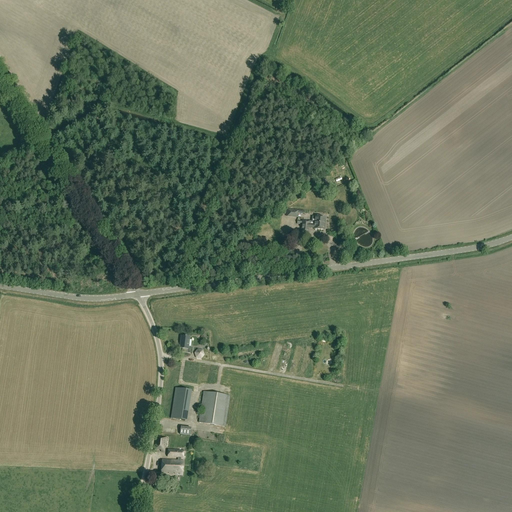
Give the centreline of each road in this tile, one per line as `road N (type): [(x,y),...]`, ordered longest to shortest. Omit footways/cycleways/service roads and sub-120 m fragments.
road 1 (tertiary): [(511,237),(137,294)]
road 2 (unclassified): [(137,294),(0,78)]
road 3 (unclassified): [(138,511),(160,356),(137,294)]
road 4 (tertiary): [(137,294),(91,298),(0,285)]
